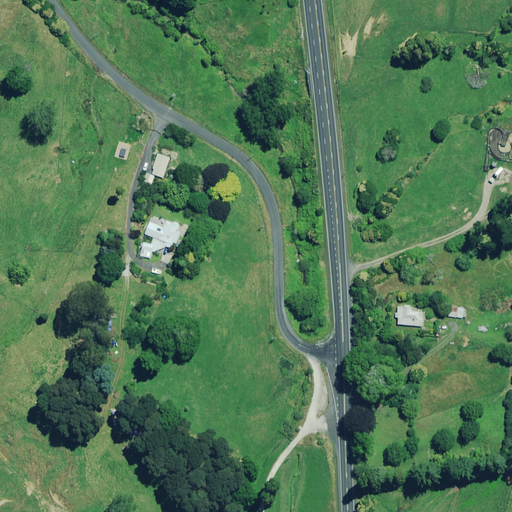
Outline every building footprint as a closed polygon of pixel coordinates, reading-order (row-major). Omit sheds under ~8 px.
[(139,117),(145,122),(144,129),(150,130),(151,118),(143,112),(139,117)] [(154,169),(152,173),(163,177),(170,157),(158,152),(152,168),(154,169)] [(155,176),(146,173),(143,182),(152,185),(155,176)] [(150,222),(145,234),(153,237),(151,244),(143,242),(140,256),(150,259),(152,252),(166,247),(171,249),(174,242),(176,243),(180,232),(177,230),(179,225),(165,220),(162,227),(150,222)] [(404,307),(398,307),(398,313),(396,313),(395,318),(398,318),(398,324),(423,327),(424,313),(420,313),(420,309),(411,308),(411,305),(405,305),(404,307)] [(464,308),(447,306),(446,316),(463,318),(464,308)]
